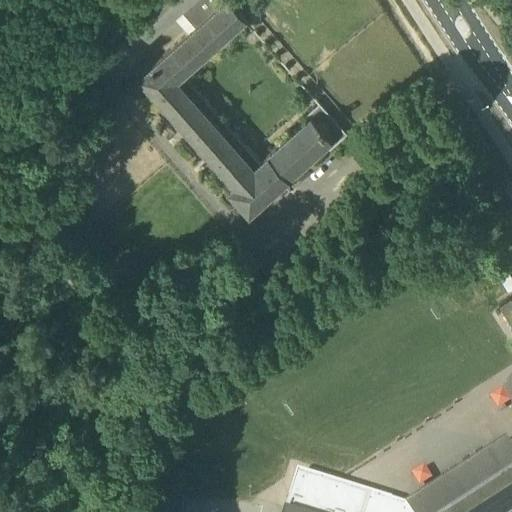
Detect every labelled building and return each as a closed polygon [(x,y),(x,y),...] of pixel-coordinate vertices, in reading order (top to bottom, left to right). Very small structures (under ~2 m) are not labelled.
[(199,22),(138,76),(234,184),(228,189),(249,213),(272,192),(281,200),(291,191),(283,182),(326,144),(330,148),(347,132),(320,102),(306,114),(309,117),(261,160),(183,72),(247,17),(231,0),(224,0),(209,14),(196,0),(151,0),(131,18),(150,39),(186,7),(199,22)] [(124,33),(111,18),(108,15),(84,36),(100,54),(124,33)] [(511,299),(511,298),(500,305),(511,324),(511,299)] [(511,511),(511,383),(502,390),(511,405),(511,449),(506,440),(404,506),(407,511),(511,511)] [(152,502),(151,511),(186,511),(187,503),(152,502)]
